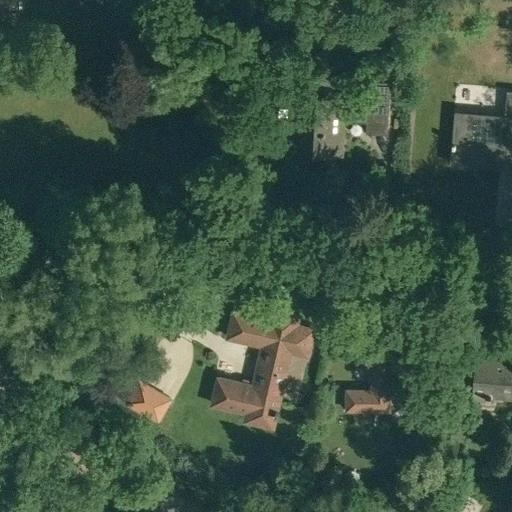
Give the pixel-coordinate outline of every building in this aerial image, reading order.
[(324,0),(319,2),(322,10),(348,0),(324,0)] [(309,5),(313,14),(319,11),(316,2),(309,5)] [(326,22),(333,43),(372,32),(365,10),(326,22)] [(307,149),(344,151),(345,120),(368,121),(370,87),(347,86),(347,97),(310,95),(307,149)] [(455,149),(454,160),(458,161),(458,156),(475,158),(475,162),(504,164),(505,153),(511,153),(511,91),(509,91),(506,118),(478,116),(477,128),(457,127),(456,145),(453,145),(452,148),(455,149)] [(247,417),(274,424),(291,351),(308,355),(314,328),(297,324),(299,315),(274,310),(272,319),(234,310),(228,336),(265,345),(256,385),(219,377),(213,403),(248,411),(247,417)] [(347,410),(390,410),(390,402),(416,402),(417,336),(397,336),(397,342),(373,342),(372,389),(347,389),(347,410)] [(511,360),(478,358),(475,394),(511,397),(511,360)] [(113,409),(143,431),(159,410),(129,388),(113,409)]
